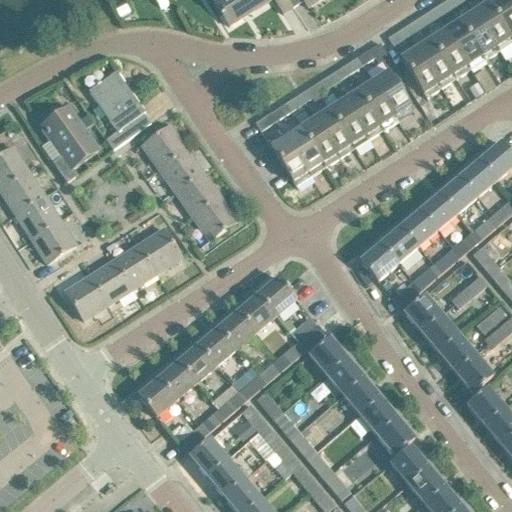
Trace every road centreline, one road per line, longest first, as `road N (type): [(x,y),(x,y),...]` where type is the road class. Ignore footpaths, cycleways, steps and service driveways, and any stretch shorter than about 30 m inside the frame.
road 1 (residential): [(507,511),(300,233)]
road 2 (residential): [(75,378),(290,239)]
road 3 (residential): [(300,233),(511,100)]
road 4 (residential): [(235,53),(283,55),(328,43),(409,0)]
road 5 (residential): [(290,239),(191,101)]
road 6 (residential): [(0,100),(86,53),(119,42),(153,43)]
road 7 (unclassified): [(75,378),(0,261)]
